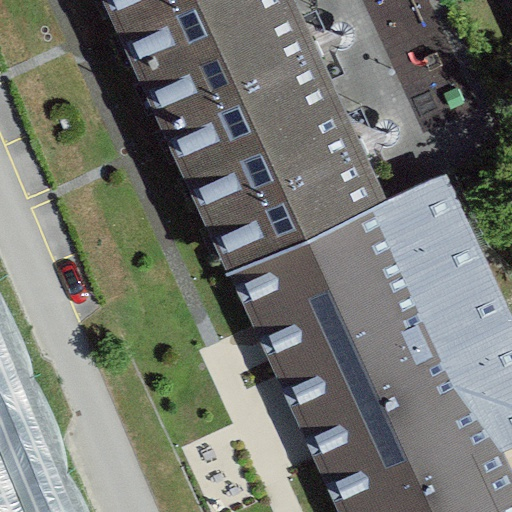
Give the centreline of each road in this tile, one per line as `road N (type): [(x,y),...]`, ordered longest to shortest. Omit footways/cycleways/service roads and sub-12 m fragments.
road 1 (track): [(55,0),(286,511)]
road 2 (residential): [(125,511),(0,191)]
